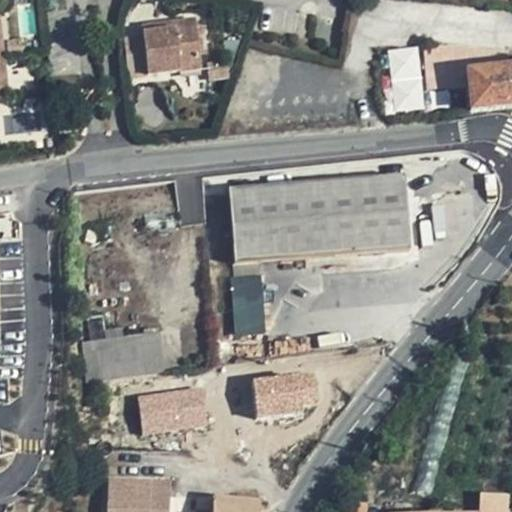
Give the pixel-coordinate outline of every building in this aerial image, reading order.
[(195,20),(158,25),(159,32),(197,28),(195,20)] [(159,32),(158,25),(142,26),(148,77),(180,73),(179,65),(200,62),(197,28),(159,32)] [(470,113),(511,108),(511,70),(508,71),(507,60),(508,60),(508,54),(471,49),(456,48),(426,46),(424,66),(427,92),(468,88),(470,113)] [(201,71),(200,62),(179,65),(180,73),(201,71)] [(408,254),(403,180),(228,192),(235,283),(248,282),(248,276),(260,276),(259,266),(408,254)] [(91,381),(164,374),(161,334),(86,342),(91,381)] [(107,511),(150,511),(153,479),(111,475),(107,511)] [(150,511),(169,511),(170,505),(172,480),(153,479),(150,511)] [(212,511),(213,500),(180,496),(182,506),(170,505),(169,511),(212,511)] [(258,511),(259,506),(213,500),(212,511),(258,511)] [(351,511),(352,503),(334,502),(331,511),(351,511)] [(365,511),(366,504),(352,503),(351,511),(365,511)]
